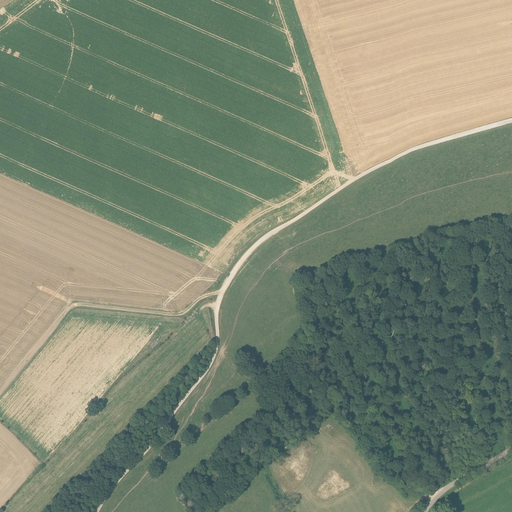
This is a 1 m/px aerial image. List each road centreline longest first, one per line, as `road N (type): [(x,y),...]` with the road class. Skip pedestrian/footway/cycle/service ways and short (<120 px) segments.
road 1 (track): [(94,511),(206,368),(220,293),(248,250),(366,171),(511,122)]
road 2 (unclassified): [(511,442),(451,475),(416,511)]
